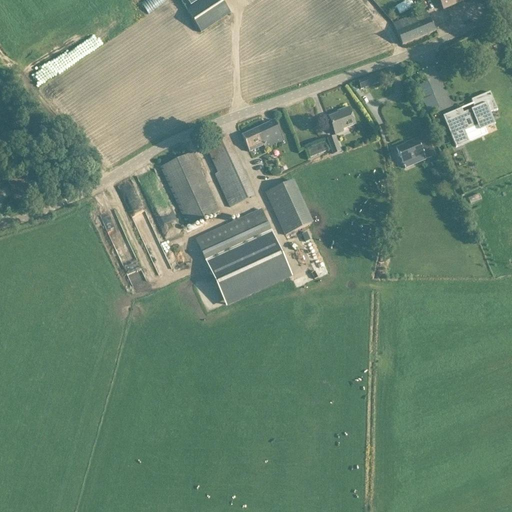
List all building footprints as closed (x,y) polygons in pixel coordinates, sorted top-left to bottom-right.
[(221,0),(203,0),(186,11),(201,33),(230,13),(221,0)] [(439,0),(444,11),(444,10),(466,0),(439,0)] [(406,18),(393,24),(402,46),(435,32),(427,12),(407,20),(406,18)] [(358,81),(360,90),(383,82),(380,73),(358,81)] [(461,109),(444,116),(456,147),(468,142),(464,131),(478,126),(480,130),(494,125),(489,113),(497,110),(490,93),(472,101),(475,109),(463,114),(461,109)] [(341,113),(329,118),(335,135),(344,132),(343,130),(355,125),(349,108),(341,111),(341,113)] [(275,121),(242,136),(249,152),(263,146),(265,150),(284,141),(275,121)] [(328,140),(334,154),(341,152),(335,137),(328,140)] [(417,140),(396,149),(402,164),(423,155),(425,160),(435,156),(427,137),(418,141),(417,139),(416,139),(417,140)] [(228,138),(206,147),(218,173),(215,174),(229,208),(254,197),(228,138)] [(327,151),(323,142),(306,149),(310,158),(327,151)] [(192,154),(161,168),(188,227),(219,213),(192,154)] [(151,192),(164,186),(155,165),(142,170),(151,192)] [(135,178),(125,183),(133,201),(143,197),(135,178)] [(293,180),(265,193),(284,236),(313,223),(293,180)] [(196,241),(226,307),(292,277),(262,212),(196,241)] [(151,234),(153,245),(160,244),(159,233),(151,234)] [(172,262),(167,245),(156,249),(162,265),(172,262)]
